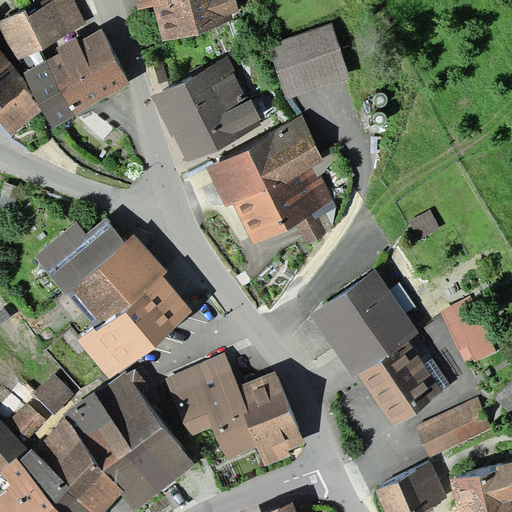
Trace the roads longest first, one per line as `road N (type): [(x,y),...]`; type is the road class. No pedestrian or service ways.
road 1 (tertiary): [(334,468),(292,370),(170,210)]
road 2 (tertiary): [(170,210),(162,151),(112,0)]
road 3 (residential): [(0,160),(170,210)]
road 4 (tertiary): [(214,511),(334,468)]
